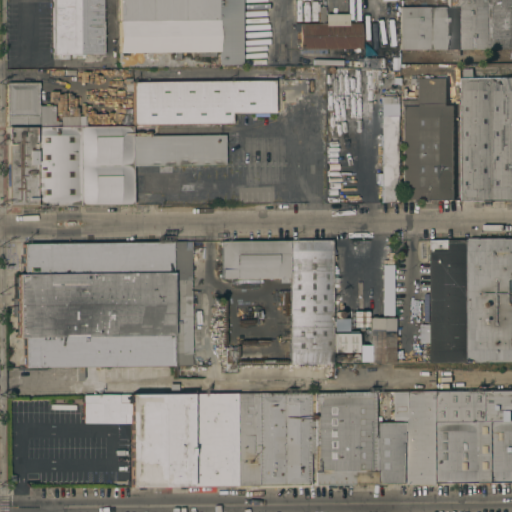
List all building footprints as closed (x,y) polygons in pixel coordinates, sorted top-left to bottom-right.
[(102,0),(102,52),(100,52),(100,58),(84,58),(84,59),(77,59),(77,58),(53,58),(52,0),(102,0)] [(239,0),(239,63),(218,63),(218,50),(215,50),(215,55),(197,55),(197,50),(180,50),(180,59),(159,59),(159,50),(144,50),(144,66),(125,66),(125,51),(119,51),(119,0),(239,0)] [(511,48),(400,49),(399,6),(447,5),(447,0),(511,0),(511,48)] [(300,48),(300,31),(295,31),(295,22),(361,21),(361,47),(300,48)] [(362,56),(383,56),(383,67),(362,66),(362,56)] [(472,67),(472,75),(462,75),(462,67),(472,67)] [(511,78),(511,200),(461,200),(461,78),(511,78)] [(132,90),(132,80),(273,79),(273,111),(231,112),(231,123),(132,124),(132,121),(131,90),(132,90)] [(401,98),(416,98),(416,79),(446,79),(446,104),(453,104),(453,199),(401,199),(401,98)] [(5,82),(38,82),(38,104),(55,104),(55,120),(57,120),(57,126),(6,126),(5,82)] [(380,95),(397,95),(397,201),(381,201),(380,95)] [(131,125),(131,134),(225,134),(225,164),(132,164),(133,204),(6,205),(6,126),(57,126),(131,125)] [(430,324),(431,324),(430,240),(467,239),(467,361),(431,361),(431,340),(430,340),(430,324)] [(511,239),(511,361),(467,361),(467,239),(511,239)] [(331,241),(330,363),(289,363),(288,282),(280,282),(280,276),(221,277),(221,242),(331,241)] [(191,364),(83,365),(83,379),(76,379),(76,366),(24,366),(23,336),(17,336),(16,273),(23,273),(22,244),(189,243),(190,279),(183,279),(184,351),(191,351),(191,364)] [(338,317),(337,317),(336,316),(334,315),(334,313),(334,312),(335,311),(336,310),(338,309),(339,310),(340,310),(341,311),(342,313),(341,314),(341,315),(339,317),(338,317)] [(353,310),(366,310),(366,326),(353,326),(353,310)] [(368,346),(369,346),(369,316),(392,316),(392,362),(368,362),(368,346)] [(420,341),(420,324),(430,324),(430,340),(420,341)] [(334,351),(334,332),(357,332),(357,351),(334,351)] [(359,362),(359,346),(368,346),(368,362),(359,362)] [(353,361),(351,360),(350,359),(349,357),(349,356),(350,354),(351,353),(352,353),(353,352),(354,352),(355,353),(357,354),(358,356),(358,357),(357,359),(356,360),(355,360),(354,361),(353,361)] [(511,390),(511,482),(437,483),(436,391),(511,390)] [(392,421),(392,391),(405,391),(406,483),(375,483),(375,421),(392,421)] [(406,483),(405,391),(436,391),(437,483),(406,483)] [(313,393),(374,392),(375,421),(375,483),(314,483),(313,452),(313,393)] [(190,394),(235,393),(236,485),(191,485),(190,394)] [(313,452),(309,452),(309,484),(308,484),(308,486),(258,486),(258,485),(249,485),(249,486),(237,486),(237,485),(236,485),(235,393),(313,393),(313,452)] [(183,485),(183,488),(177,488),(177,485),(142,486),(142,488),(136,488),(136,486),(129,486),(129,422),(82,422),(82,401),(96,401),(96,394),(190,394),(191,485),(183,485)]
